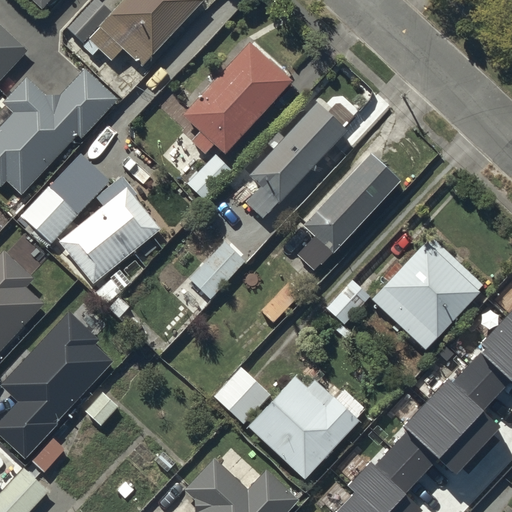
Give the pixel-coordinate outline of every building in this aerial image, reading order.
[(49,0),(32,0),(42,8),(49,0)] [(111,12),(98,0),(94,0),(68,28),(83,43),(111,12)] [(203,0),(125,0),(88,40),(112,62),(123,50),(141,66),(203,0)] [(0,82),(30,50),(0,22),(0,82)] [(98,51),(88,42),(84,46),(93,55),(98,51)] [(293,82),(250,43),(183,116),(201,133),(192,143),(205,155),(214,145),(225,156),(293,82)] [(113,99),(85,72),(62,96),(47,97),(27,78),(3,103),(15,114),(0,129),(0,185),(1,186),(6,181),(21,195),(113,99)] [(346,133),(317,106),(285,139),(279,133),(268,144),(275,150),(248,177),(260,188),(246,204),(263,220),(346,133)] [(109,181),(81,155),(23,216),(51,242),(109,181)] [(232,171),(215,155),(188,183),(205,200),(232,171)] [(400,183),(371,156),(302,227),(315,239),(299,256),(315,271),(400,183)] [(161,183),(140,159),(128,169),(149,193),(161,183)] [(138,194),(124,177),(97,199),(104,207),(59,243),(93,284),(160,230),(133,198),(138,194)] [(484,289),(431,240),(404,268),(398,263),(384,278),(390,284),(374,301),(426,350),(484,289)] [(156,249),(150,241),(140,248),(146,256),(156,249)] [(246,263),(225,243),(190,280),(211,299),(246,263)] [(35,280),(5,252),(0,257),(0,351),(43,306),(26,290),(35,280)] [(128,280),(120,270),(111,277),(119,287),(128,280)] [(370,298),(353,282),(327,309),(345,325),(370,298)] [(298,296),(288,286),(263,313),(273,323),(298,296)] [(101,340),(70,312),(0,387),(20,404),(0,425),(0,434),(26,459),(115,363),(96,346),(101,340)] [(352,335),(341,327),(337,331),(347,340),(352,335)] [(511,346),(466,397),(496,423),(490,430),(511,450),(511,346)] [(270,396),(241,369),(215,398),(244,425),(270,396)] [(359,423),(315,383),(308,390),(296,379),(249,429),(306,480),(359,423)] [(118,408),(103,394),(86,412),(101,426),(118,408)] [(419,451),(386,421),(352,458),(361,466),(365,462),(389,484),(419,451)] [(65,450),(53,440),(33,462),(45,472),(65,450)] [(175,464),(164,453),(156,462),(167,473),(175,464)] [(290,511),(300,502),(267,470),(249,489),(215,457),(183,491),(195,502),(195,511),(290,511)] [(28,511),(48,492),(26,471),(0,497),(0,511),(28,511)]
